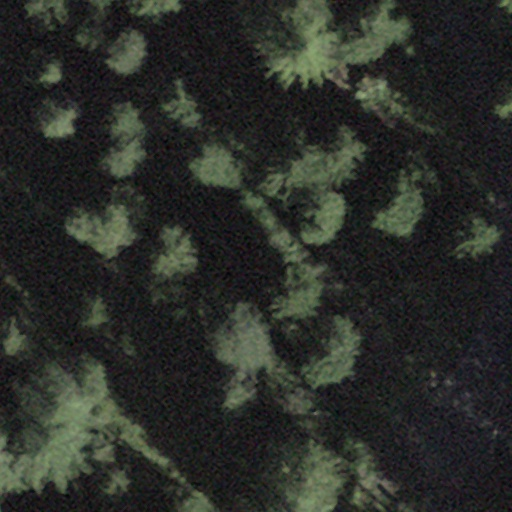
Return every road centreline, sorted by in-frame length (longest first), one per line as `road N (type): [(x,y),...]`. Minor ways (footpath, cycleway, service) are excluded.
road 1 (track): [(511,200),(483,388)]
road 2 (track): [(452,0),(511,155)]
road 3 (track): [(483,388),(458,511)]
